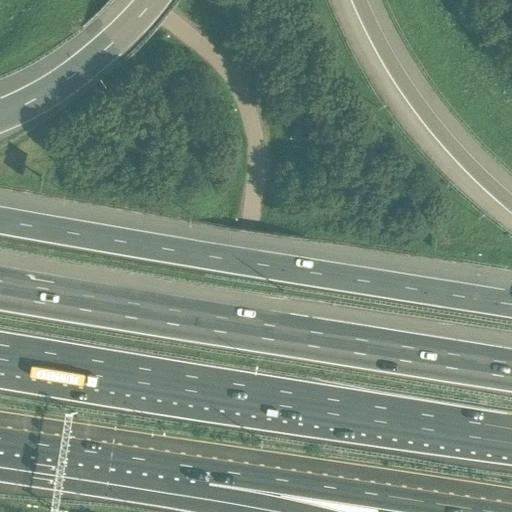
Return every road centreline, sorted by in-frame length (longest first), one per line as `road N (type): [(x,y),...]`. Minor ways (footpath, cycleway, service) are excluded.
road 1 (motorway): [(0,350),(511,435)]
road 2 (motorway): [(511,305),(0,221)]
road 3 (motorway): [(511,369),(0,289)]
road 4 (motorway): [(213,463),(511,509)]
road 5 (motorway): [(511,206),(428,119),(358,0)]
road 6 (motorway): [(0,431),(213,463)]
road 7 (motorway): [(151,0),(74,73),(0,115)]
